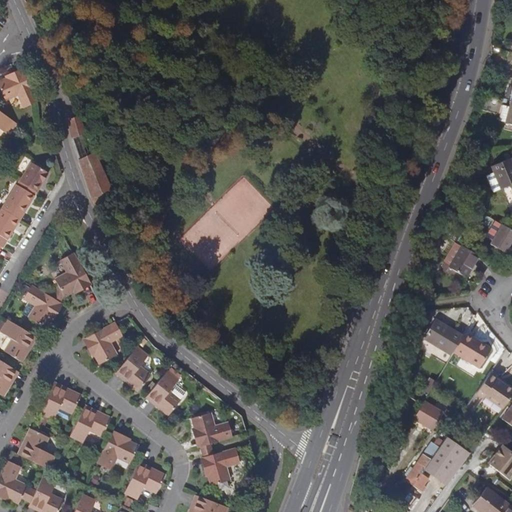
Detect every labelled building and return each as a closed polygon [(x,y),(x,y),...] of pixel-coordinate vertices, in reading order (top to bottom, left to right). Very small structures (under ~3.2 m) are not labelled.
[(32,88),(25,71),(0,82),(0,85),(6,100),(19,95),(25,108),(38,102),(32,88)] [(18,125),(0,112),(0,129),(5,133),(5,132),(10,135),(18,125)] [(72,140),(86,133),(78,116),(77,116),(70,120),(72,140)] [(72,140),(80,163),(96,156),(96,154),(86,133),(72,140)] [(80,163),(91,195),(110,187),(96,156),(80,163)] [(511,186),(511,185),(511,162),(494,170),(495,173),(487,176),(494,193),(502,189),(511,186)] [(22,182),(39,193),(51,172),(33,163),(22,182)] [(4,209),(22,220),(37,196),(18,185),(4,209)] [(91,196),(95,204),(114,195),(110,187),(91,195),(91,196)] [(0,214),(0,245),(2,247),(5,249),(22,220),(4,209),(0,214)] [(511,244),(511,230),(502,224),(491,244),(507,253),(511,244)] [(438,247),(444,236),(440,234),(434,245),(438,247)] [(478,255),(453,241),(443,261),(449,265),(448,266),(466,277),(478,255)] [(90,283),(74,253),(61,260),(68,273),(56,280),(65,296),(74,292),(90,283)] [(449,265),(443,261),(441,264),(442,269),(463,281),(466,277),(448,266),(449,265)] [(425,277),(418,275),(414,290),(421,292),(425,277)] [(61,304),(32,286),(24,299),(36,306),(29,318),(39,324),(46,329),(51,320),(61,304)] [(454,351),(464,335),(437,318),(426,337),(453,354),(454,351)] [(21,362),(27,352),(25,351),(34,336),(32,335),(8,320),(1,333),(12,340),(5,352),(19,361),(21,362)] [(115,324),(113,325),(87,339),(95,356),(100,365),(109,361),(117,356),(110,343),(122,336),(115,324)] [(466,332),(464,335),(454,351),(480,367),(491,349),(474,339),(475,337),(466,332)] [(137,347),(119,369),(117,371),(131,383),(130,384),(139,391),(142,388),(152,376),(140,366),(149,356),(137,347)] [(16,371),(14,370),(0,361),(0,394),(3,397),(9,387),(7,387),(16,371)] [(168,371),(150,393),(148,396),(162,407),(161,409),(170,416),(173,413),(182,401),(171,392),(179,380),(168,371)] [(498,378),(491,372),(474,397),(482,402),(483,399),(501,411),(511,395),(511,390),(500,382),(497,380),(498,378)] [(55,386),(41,415),(53,421),(59,409),(73,415),(76,408),(81,397),(71,392),(70,394),(55,386)] [(432,431),(444,414),(424,401),(422,405),(413,419),(432,431)] [(511,405),(503,417),(511,423),(511,405)] [(111,420),(101,415),(101,416),(84,408),(83,411),(70,437),(83,444),(90,431),(103,437),(104,436),(111,420)] [(200,447),(232,438),(228,423),(214,427),(210,415),(192,420),(194,429),(200,447)] [(31,430),(26,440),(28,441),(20,457),(47,470),(48,471),(55,457),(42,451),(49,438),(33,431),(31,430)] [(138,447),(129,442),(113,434),(110,439),(98,464),(112,470),(117,459),(130,464),(138,447)] [(430,459),(441,444),(433,439),(407,477),(414,482),(430,459)] [(430,459),(414,482),(424,489),(427,483),(425,482),(449,449),(445,447),(446,444),(443,441),(441,444),(430,459)] [(511,475),(511,449),(504,443),(495,454),(497,456),(491,463),(510,478),(511,475)] [(236,450),(203,459),(208,476),(211,487),(229,482),(226,468),(240,464),(236,450)] [(8,462),(0,476),(0,494),(10,499),(19,504),(22,498),(27,487),(14,481),(20,468),(8,462)] [(139,466),(137,468),(125,494),(138,500),(145,487),(157,493),(161,483),(165,476),(156,472),(156,474),(139,466)] [(31,502),(30,504),(45,511),(58,511),(63,502),(51,495),(57,482),(43,476),(31,502)] [(508,511),(511,508),(511,507),(486,488),(473,505),(481,511),(508,511)] [(75,511),(92,511),(97,501),(84,495),(75,511)] [(193,511),(191,511),(190,511),(230,511),(232,510),(202,498),(199,497),(193,511)]
